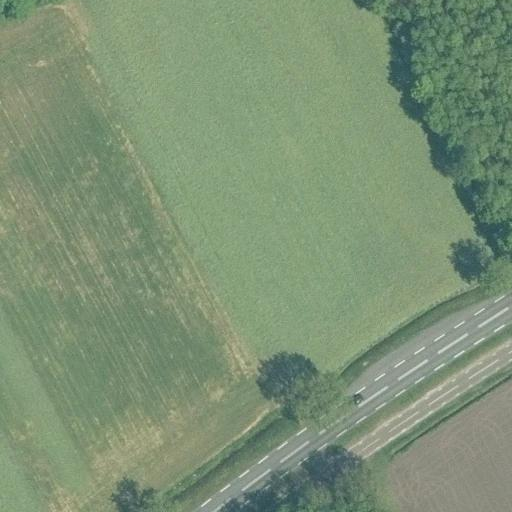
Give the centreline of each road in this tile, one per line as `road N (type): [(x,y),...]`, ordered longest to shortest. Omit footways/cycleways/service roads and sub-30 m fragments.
road 1 (primary): [(214,511),(511,306)]
road 2 (unclassified): [(279,511),(511,352)]
